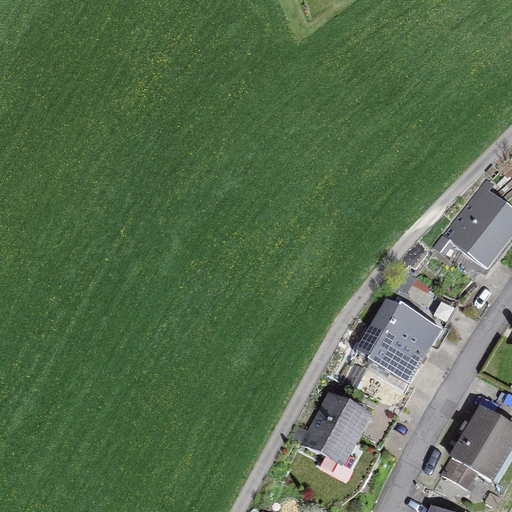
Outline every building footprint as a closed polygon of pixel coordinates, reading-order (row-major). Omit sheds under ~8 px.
[(486,271),(511,237),(511,214),(480,189),(432,248),(440,255),(450,242),(486,271)] [(371,328),(422,359),(437,333),(386,303),(371,328)] [(422,359),(371,328),(356,353),(406,385),(422,359)] [(333,399),(306,447),(326,458),(320,469),(355,488),(374,454),(350,440),(355,431),(363,436),(371,420),(333,399)] [(477,473),(491,482),(511,448),(511,429),(482,411),(443,475),(467,489),(477,473)]
